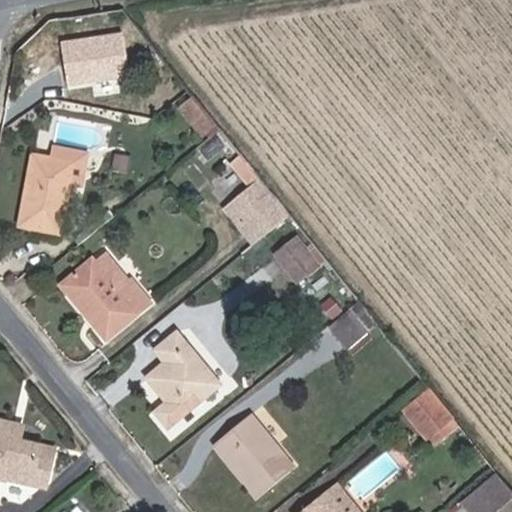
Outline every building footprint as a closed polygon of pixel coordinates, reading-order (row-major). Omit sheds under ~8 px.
[(134,43),(78,51),(84,94),(141,86),(134,43)] [(143,152),(131,150),(131,159),(141,160),(143,152)] [(93,158),(54,151),(41,224),(79,232),(93,158)] [(254,167),(260,175),(270,168),(263,159),(254,167)] [(270,168),(260,175),(273,191),(246,212),(275,249),(296,232),(305,225),(311,221),(270,168)] [(319,289),(346,267),(326,241),(298,263),(319,289)] [(142,298),(156,287),(129,254),(116,264),(142,298)] [(142,298),(116,264),(85,289),(128,343),(172,310),(156,287),(142,298)] [(389,340),(369,316),(362,322),(352,330),(372,355),(389,340)] [(184,427),(236,386),(194,332),(173,348),(182,361),(163,376),(184,403),(172,412),(184,427)] [(458,419),(462,413),(448,397),(421,419),(441,445),(463,427),(458,419)] [(63,489),(69,465),(47,459),(50,449),(36,445),(25,442),(28,423),(0,415),(0,452),(18,457),(16,476),(63,489)] [(316,474),(274,422),(246,446),(270,477),(266,485),(279,501),(316,474)] [(25,442),(36,445),(39,427),(28,423),(25,442)] [(47,459),(69,465),(71,455),(50,449),(47,459)] [(511,511),(511,487),(482,511),(511,511)] [(365,511),(350,493),(326,511),(365,511)]
